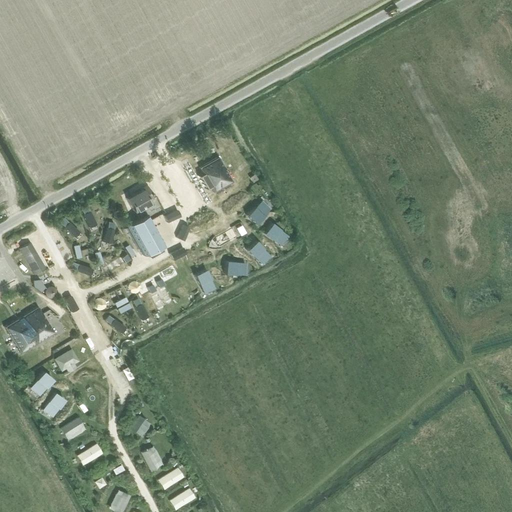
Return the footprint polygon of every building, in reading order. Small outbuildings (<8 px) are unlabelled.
[(201,173),(197,176),(204,189),(209,186),(213,192),(231,182),(217,157),(214,158),(214,157),(201,164),(201,165),(198,167),(201,173)] [(140,190),(125,198),(132,211),(137,219),(144,216),(140,207),(147,202),(147,201),(152,199),(149,194),(150,194),(149,192),(148,192),(147,190),(145,186),(139,189),(140,190)] [(128,226),(125,228),(136,249),(138,248),(142,255),(162,244),(158,236),(157,237),(153,229),(154,229),(150,223),(150,224),(145,215),(144,216),(137,219),(127,225),(128,226)] [(278,221),(265,227),(273,242),(286,236),(278,221)] [(29,242),(17,249),(32,275),(44,268),(29,242)] [(257,243),(254,255),(276,261),(279,248),(257,243)] [(227,261),(228,274),(249,273),(249,260),(227,261)] [(219,270),(206,277),(214,291),(227,285),(219,270)] [(35,307),(3,327),(19,354),(53,332),(41,314),(40,315),(35,307)] [(69,348),(52,359),(59,371),(65,368),(66,371),(74,366),(73,363),(77,361),(69,348)]
